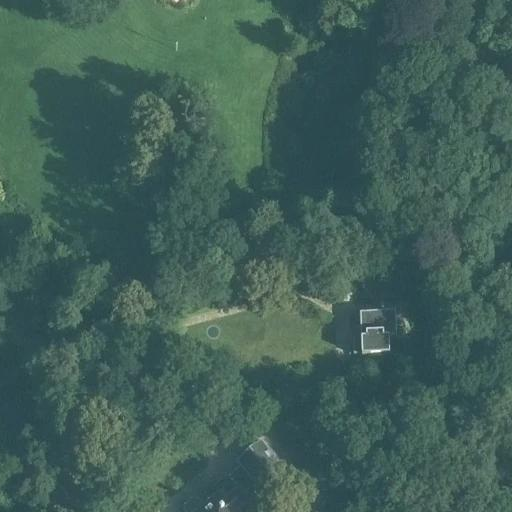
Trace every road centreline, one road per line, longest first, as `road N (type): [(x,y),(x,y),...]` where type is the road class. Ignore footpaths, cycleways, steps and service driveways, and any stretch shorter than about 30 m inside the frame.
road 1 (track): [(342,349),(342,316),(295,293),(151,331),(113,350),(87,393),(81,451),(64,481)]
road 2 (unclassified): [(60,511),(64,481),(33,357),(0,294)]
